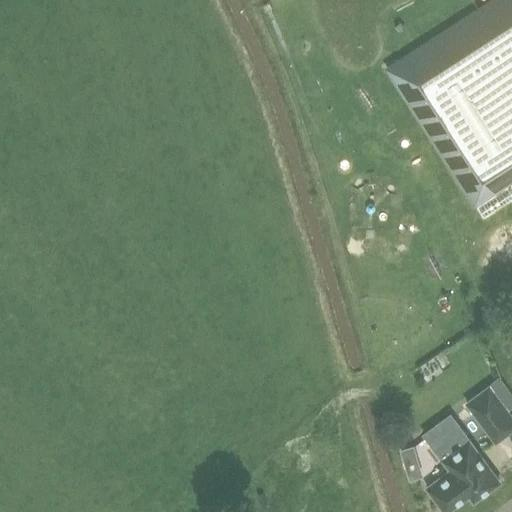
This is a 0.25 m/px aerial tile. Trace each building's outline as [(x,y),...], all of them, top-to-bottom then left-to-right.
[(465,196),(511,165),(511,0),(491,0),(383,70),(465,196)] [(465,402),(483,426),(496,444),(511,431),(511,418),(487,386),(465,402)] [(400,450),(403,462),(409,480),(420,477),(411,446),(400,450)] [(451,463),(472,491),(477,497),(498,481),(472,447),(451,463)] [(444,511),(472,491),(451,463),(446,466),(449,470),(425,487),(443,511),(444,511)]
